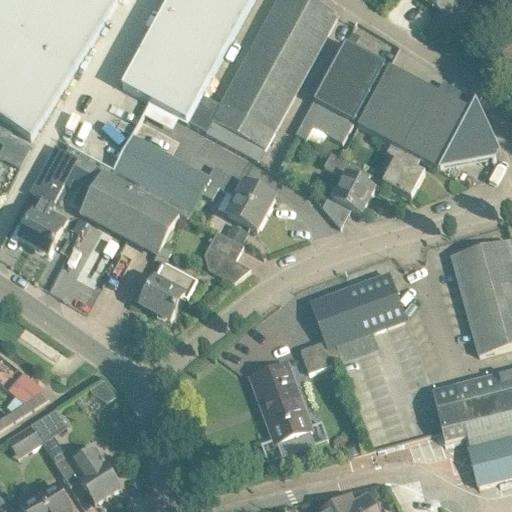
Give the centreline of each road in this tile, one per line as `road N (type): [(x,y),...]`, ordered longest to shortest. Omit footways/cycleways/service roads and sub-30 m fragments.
road 1 (residential): [(142,382),(315,259),(511,198)]
road 2 (residential): [(511,169),(480,89),(347,0)]
road 3 (residential): [(142,382),(0,285)]
road 4 (residential): [(157,511),(142,382)]
